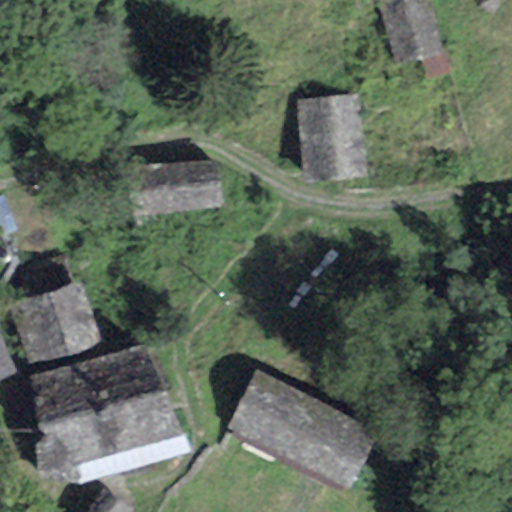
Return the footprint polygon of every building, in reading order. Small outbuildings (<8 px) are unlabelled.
[(427,0),(383,0),(397,61),(439,51),(427,0)] [(362,99),(301,103),(307,180),(368,176),(362,99)] [(222,161),(131,169),(137,234),(173,231),(171,212),(226,207),(222,161)] [(83,288),(8,312),(26,368),(101,343),(83,288)] [(0,339),(0,377),(14,372),(0,339)] [(145,345),(32,380),(61,476),(175,441),(145,345)] [(374,428),(263,374),(234,432),(346,487),(374,428)] [(123,511),(128,506),(107,491),(91,511),(123,511)]
